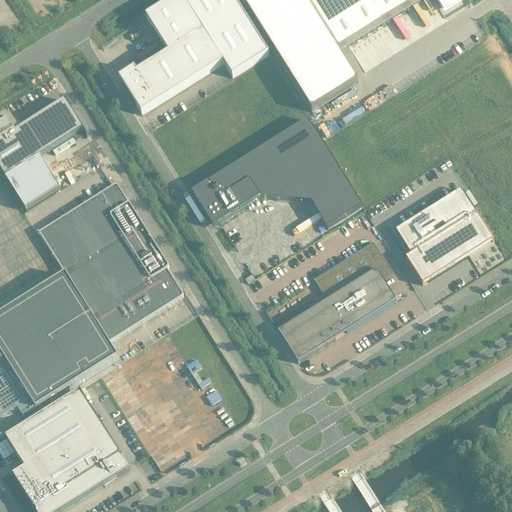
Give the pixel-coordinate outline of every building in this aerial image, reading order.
[(269,57),(233,0),(178,0),(147,20),(169,56),(138,76),(135,72),(120,81),(142,117),(224,65),(233,79),(269,57)] [(240,0),(312,114),(358,85),(339,54),(425,0),(435,0),(444,13),(462,1),(460,0),(240,0)] [(511,82),(485,40),(325,141),(352,184),(511,82)] [(10,112),(0,118),(0,170),(6,181),(38,161),(84,132),(65,103),(22,130),(10,112)] [(308,123),(193,195),(210,224),(216,220),(220,226),(220,225),(260,200),(261,201),(312,206),(328,231),(363,209),(308,123)] [(108,192),(39,235),(64,274),(109,346),(182,300),(182,299),(183,299),(183,298),(183,297),(183,296),(183,295),(181,293),(168,272),(168,271),(169,271),(169,270),(169,269),(169,268),(127,202),(126,201),(125,201),(124,201),(123,201),(121,203),(117,206),(108,192)] [(461,192),(396,233),(426,281),(491,240),(493,243),(494,242),(477,216),(476,217),(461,192)] [(279,334),(298,365),(336,342),(334,339),(345,332),(347,335),(397,304),(383,282),(393,276),(373,245),(314,282),(329,307),(318,314),(316,311),(279,334)] [(263,273),(269,268),(264,260),(258,265),(263,273)] [(60,279),(0,316),(0,353),(31,404),(18,411),(24,420),(118,361),(109,346),(64,274),(59,278),(60,279)] [(252,277),(245,281),(248,286),(249,286),(255,282),(252,277)] [(81,394),(81,393),(6,440),(25,471),(13,478),(34,511),(64,511),(104,487),(105,488),(118,480),(117,479),(129,471),(81,394)]
